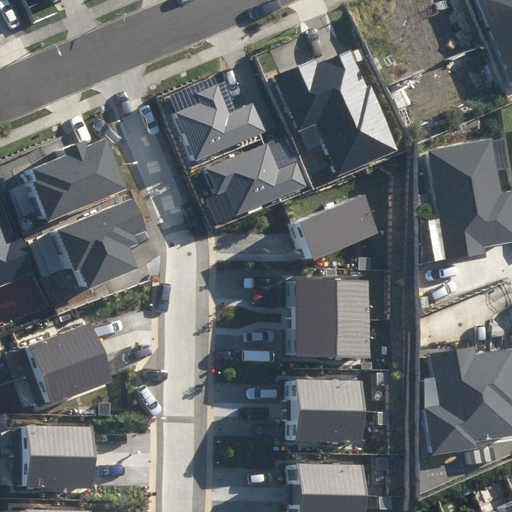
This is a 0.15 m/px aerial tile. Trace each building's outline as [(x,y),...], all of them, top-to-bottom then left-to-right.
[(511,0),(474,0),(509,82),(511,80),(511,0)] [(310,118),(331,170),(393,145),(367,81),(364,82),(348,43),(315,57),(312,50),(267,68),(291,126),(310,118)] [(193,97),(169,107),(189,155),(261,125),(250,99),(226,109),(213,77),(189,87),(193,97)] [(26,176),(22,177),(38,216),(118,184),(97,131),(78,139),(75,133),(51,143),(53,150),(21,163),(26,176)] [(485,134),(420,146),(440,254),(480,247),(479,242),(511,235),(511,217),(506,186),(496,188),(485,134)] [(303,181),(292,156),(275,163),(264,137),(200,164),(210,190),(222,185),(232,210),(303,181)] [(362,187),(285,217),(300,255),(377,225),(362,187)] [(135,223),(122,193),(46,224),(64,266),(70,263),(79,283),(128,262),(119,242),(128,238),(124,228),(135,223)] [(0,282),(34,268),(16,224),(12,226),(0,197),(0,282)] [(367,277),(284,275),(282,351),(365,353),(367,277)] [(102,376),(80,318),(18,341),(39,399),(102,376)] [(471,342),(425,349),(434,402),(418,404),(425,449),(472,442),(471,437),(511,430),(511,371),(508,345),(472,350),(471,342)] [(359,377),(285,375),(284,436),(357,438),(359,377)] [(81,484),(83,423),(15,421),(14,482),(81,484)] [(361,511),(362,461),(287,460),(286,511),(361,511)] [(511,511),(511,492),(488,502),(492,511),(491,511),(479,511),(479,510),(472,511),(511,511)]
